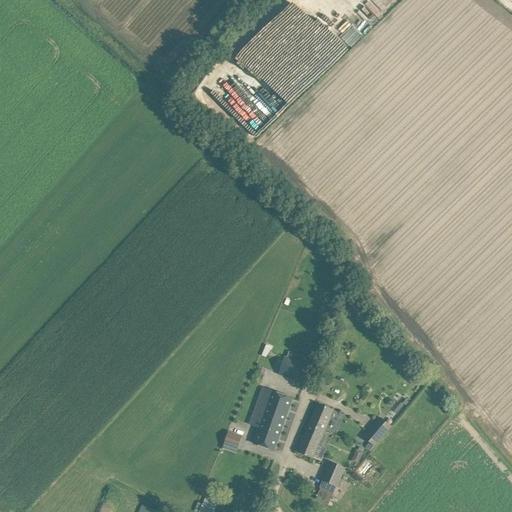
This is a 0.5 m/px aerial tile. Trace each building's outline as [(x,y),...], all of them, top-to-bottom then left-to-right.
[(511,16),(511,0),(492,0),(492,1),(511,16)] [(481,70),(461,91),(476,105),(496,84),(481,70)] [(265,87),(255,96),(265,106),(274,96),(265,87)] [(249,119),(259,110),(251,101),(241,110),(249,119)] [(395,150),(383,158),(390,169),(413,154),(410,149),(399,156),(395,150)] [(348,308),(356,311),(360,301),(351,298),(348,308)] [(360,304),(357,312),(365,315),(368,307),(360,304)] [(279,374),(297,380),(303,364),(285,358),(279,374)] [(274,451),(292,399),(293,399),(263,388),(250,425),(251,425),(253,418),(262,421),(254,444),(274,451)] [(309,424),(324,431),(333,410),(318,404),(309,424)] [(375,446),(392,427),(380,417),(364,437),(375,446)] [(313,458),(324,431),(309,424),(298,452),(313,458)] [(236,448),(240,436),(228,432),(224,444),(236,448)] [(357,447),(354,456),(361,459),(365,450),(357,447)] [(319,487),(333,493),(344,468),(331,462),(322,480),(323,480),(319,487)] [(197,511),(213,511),(219,502),(206,496),(197,511)]
